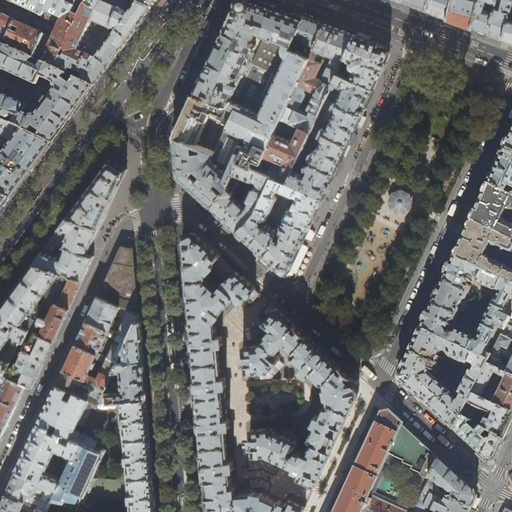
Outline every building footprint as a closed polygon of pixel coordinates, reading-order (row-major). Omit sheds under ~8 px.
[(0,0),(0,42),(5,45),(16,21),(0,13),(0,0),(6,0),(14,3),(15,0),(0,0)] [(60,26),(54,39),(16,21),(5,45),(6,46),(94,87),(118,55),(151,10),(148,8),(137,3),(129,14),(101,1),(101,0),(86,0),(82,10),(63,0),(62,0),(15,0),(14,3),(60,26)] [(62,0),(63,0),(82,10),(86,0),(62,0)] [(131,0),(137,3),(148,8),(151,10),(153,8),(158,0),(131,0)] [(268,3),(259,0),(235,0),(215,44),(204,70),(192,94),(234,109),(215,152),(239,162),(258,169),(310,57),(290,48),(304,16),(268,3)] [(402,0),(402,1),(411,4),(420,8),(427,10),(429,0),(402,0)] [(429,0),(427,10),(436,14),(448,18),(452,0),(429,0)] [(452,0),(448,18),(459,22),(472,27),(478,0),(452,0)] [(489,33),(497,5),(497,0),(478,0),(472,27),(479,30),(489,34),(489,33)] [(509,20),(511,4),(511,0),(497,0),(497,5),(489,33),(490,33),(494,34),(504,38),(509,20)] [(313,20),(304,16),(290,48),(310,57),(325,24),(315,20),(313,20)] [(355,35),(341,29),(326,23),(325,24),(310,57),(258,169),(274,175),(288,181),(293,169),(294,167),(297,162),(298,159),(299,157),(307,139),(312,128),(321,108),(332,86),(338,72),(341,66),(344,59),(355,35)] [(370,41),(355,35),(344,59),(352,63),(351,65),(351,66),(352,67),(352,68),(354,68),(355,69),(352,76),(348,74),(348,73),(348,69),(341,66),(338,72),(374,88),(381,72),(389,54),(387,47),(375,43),(370,41)] [(6,118),(8,117),(9,116),(15,118),(12,124),(53,144),(71,120),(94,87),(6,46),(3,51),(0,49),(0,114),(1,115),(5,118),(6,118)] [(338,72),(332,86),(336,88),(337,85),(342,87),(343,85),(348,87),(347,90),(345,94),(343,93),(340,98),(337,98),(335,102),(362,114),(367,102),(374,88),(338,72)] [(191,97),(174,136),(215,152),(234,109),(192,94),(191,97)] [(362,114),(335,102),(333,108),(334,109),(334,110),(336,112),(331,121),(329,122),(328,124),(320,121),(325,109),(321,108),(312,128),(348,144),(355,130),(362,114)] [(0,144),(8,148),(0,158),(0,194),(12,200),(32,171),(53,144),(12,124),(0,118),(0,144)] [(312,128),(307,139),(311,140),(312,138),(318,141),(319,142),(318,143),(320,145),(319,146),(318,149),(316,148),(314,153),(311,152),(309,155),(310,157),(312,157),(311,159),(312,163),(334,173),(341,158),(348,144),(312,128)] [(239,162),(215,152),(174,136),(176,161),(177,176),(189,186),(196,193),(207,202),(211,206),(228,188),(239,162)] [(511,151),(505,148),(497,166),(488,184),(511,194),(511,151)] [(87,190),(68,216),(100,227),(112,201),(121,181),(127,170),(110,159),(87,190)] [(274,175),(258,169),(239,162),(228,188),(211,206),(225,219),(238,231),(256,212),(259,206),(274,175)] [(334,173),(312,163),(310,164),(309,166),(309,167),(310,170),(306,177),(301,174),(302,173),(293,169),(288,181),(323,197),(329,186),(334,173)] [(323,197),(288,181),(274,175),(259,206),(278,215),(309,229),(316,213),(323,197)] [(511,194),(488,184),(481,201),(472,221),(477,223),(511,238),(511,194)] [(394,211),(401,214),(409,211),(413,204),(410,197),(402,193),(395,195),(391,203),(394,211)] [(0,215),(12,200),(0,194),(0,215)] [(278,215),(259,206),(256,212),(238,231),(251,243),(264,255),(272,247),(271,245),(275,236),(277,233),(276,229),(266,225),(265,228),(264,228),(264,226),(263,225),(262,224),(261,224),(264,219),(268,221),(271,215),(273,216),(273,218),(276,219),(278,215)] [(309,229),(278,215),(276,219),(279,221),(281,220),(283,221),(280,226),(283,227),(281,230),(283,238),(282,242),(280,241),(281,239),(275,236),(271,245),(272,247),(264,255),(272,263),(282,272),(289,270),(300,247),(309,229)] [(83,280),(85,276),(89,266),(94,256),(91,247),(93,242),(100,227),(68,216),(52,238),(49,242),(42,251),(33,263),(83,280)] [(511,238),(477,223),(472,221),(464,237),(455,257),(511,283),(511,238)] [(198,406),(207,511),(303,511),(306,507),(289,498),(286,503),(278,500),(277,502),(261,494),(253,492),(234,494),(234,488),(232,488),(230,471),(232,470),(233,469),(232,462),(231,461),(228,461),(225,429),(228,429),(229,428),(229,419),(228,419),(227,419),(225,404),(224,387),(225,387),(225,386),(225,379),(224,378),(220,378),(218,346),(221,346),(222,345),(221,337),(220,337),(217,337),(215,320),(219,316),(219,314),(234,298),(241,304),(246,298),(251,302),(260,293),(255,289),(256,289),(244,277),(195,233),(194,232),(183,237),(198,406)] [(110,270),(98,295),(140,315),(137,285),(134,248),(121,246),(110,270)] [(449,270),(444,281),(456,286),(455,287),(469,293),(471,289),(471,288),(471,286),(470,285),(469,284),(472,279),(472,277),(472,275),(475,274),(476,277),(477,278),(478,280),(478,281),(478,282),(479,284),(496,292),(497,292),(498,292),(499,290),(501,293),(498,298),(497,298),(495,299),(493,305),(507,312),(511,301),(511,283),(455,257),(449,270)] [(33,263),(31,266),(0,308),(0,313),(29,329),(40,335),(54,342),(62,326),(75,296),(83,280),(33,263)] [(466,298),(469,293),(455,287),(456,286),(444,281),(439,291),(432,305),(444,310),(445,310),(458,316),(460,311),(462,312),(465,311),(469,301),(468,299),(466,298)] [(140,315),(98,295),(93,306),(86,320),(129,338),(140,315)] [(242,354),(242,355),(242,364),(243,364),(244,364),(245,373),(268,371),(279,359),(279,357),(275,353),(284,344),(292,352),(291,353),(292,357),(302,367),(300,369),(300,371),(307,377),(310,373),(321,384),(324,383),(327,402),(325,403),(318,416),(314,415),(311,422),(311,423),(311,424),(314,425),(308,438),(309,441),(311,442),(306,454),(295,449),(298,443),(296,440),(274,429),(273,426),(250,428),(251,437),(250,437),(249,438),(250,446),(251,447),(252,447),(252,456),(267,455),(293,467),(292,469),(301,473),(298,478),(316,486),(348,417),(353,406),(359,392),(357,381),(353,378),(309,337),(276,307),(276,308),(271,304),(263,313),(267,317),(262,322),(270,330),(256,345),(243,346),(243,354),(242,354)] [(455,322),(458,316),(445,310),(444,310),(432,305),(427,317),(421,329),(489,361),(492,354),(487,352),(497,333),(482,327),(480,332),(480,334),(481,335),(479,341),(475,340),(474,338),(473,337),(458,330),(456,330),(455,330),(454,332),(453,331),(450,331),(448,332),(446,330),(448,329),(450,327),(452,322),(454,322),(455,322)] [(506,315),(507,312),(493,305),(489,313),(488,313),(486,319),(482,327),(497,333),(499,328),(505,330),(511,317),(506,315)] [(0,372),(3,374),(5,374),(18,345),(21,340),(23,340),(24,340),(29,329),(0,313),(0,372)] [(142,343),(140,315),(129,338),(118,362),(117,362),(144,360),(142,343)] [(511,315),(511,317),(505,330),(502,335),(511,340),(511,315)] [(129,338),(86,320),(82,330),(75,343),(98,353),(107,335),(116,339),(108,357),(118,362),(129,338)] [(368,329),(370,336),(379,334),(377,326),(368,329)] [(40,335),(29,329),(24,340),(26,341),(10,377),(26,385),(33,388),(37,379),(44,364),(54,342),(40,335)] [(417,339),(411,352),(438,365),(441,357),(440,356),(442,351),(446,351),(451,357),(464,363),(465,361),(473,365),(475,368),(473,372),(471,370),(467,378),(478,383),(487,364),(489,361),(421,329),(417,339)] [(511,340),(502,335),(492,354),(489,361),(487,364),(511,376),(511,340)] [(72,351),(69,356),(63,369),(85,378),(96,383),(106,387),(108,381),(111,375),(113,371),(117,362),(118,362),(108,357),(98,353),(75,343),(72,351)] [(441,366),(438,365),(411,352),(404,366),(400,375),(402,382),(414,393),(430,408),(438,399),(442,402),(450,393),(451,392),(438,380),(437,381),(431,375),(433,371),(438,373),(441,366)] [(144,360),(117,362),(113,371),(121,371),(123,387),(114,388),(114,392),(103,393),(99,401),(100,402),(147,398),(145,379),(144,360)] [(511,376),(487,364),(478,383),(472,394),(511,413),(511,376)] [(85,378),(63,369),(61,374),(56,384),(99,401),(103,393),(106,387),(96,383),(92,392),(81,387),(85,378)] [(10,377),(5,374),(3,374),(0,380),(0,436),(2,437),(12,414),(26,385),(10,377)] [(472,394),(478,383),(467,378),(459,394),(462,395),(459,400),(456,401),(451,395),(452,394),(450,393),(442,402),(438,399),(430,408),(441,418),(454,430),(462,415),(472,394)] [(156,511),(155,493),(152,456),(148,416),(147,398),(100,402),(99,401),(56,384),(50,398),(34,432),(33,434),(22,457),(12,480),(5,493),(48,511),(47,511),(156,511)] [(509,428),(511,422),(511,413),(472,394),(462,415),(473,421),(478,410),(489,415),(483,427),(489,431),(494,434),(504,440),(509,428)] [(427,476),(430,478),(440,458),(427,446),(398,419),(390,412),(383,413),(376,427),(363,456),(358,467),(357,469),(356,469),(356,471),(355,470),(354,473),(355,473),(353,478),(352,477),(351,479),(352,480),(345,495),(341,504),(340,504),(339,506),(340,506),(338,511),(337,510),(336,511),(361,511),(366,504),(369,505),(367,508),(374,511),(409,511),(370,494),(378,478),(377,478),(380,471),(381,471),(393,444),(396,446),(427,476)] [(483,427),(473,421),(462,415),(454,430),(471,446),(487,461),(495,459),(499,449),(504,440),(494,434),(492,436),(493,436),(491,440),(489,439),(488,440),(484,436),(489,431),(483,427)] [(440,458),(430,478),(426,486),(435,491),(438,484),(442,487),(443,487),(444,486),(450,491),(447,497),(471,508),(475,501),(476,497),(475,490),(468,484),(459,475),(440,458)] [(435,491),(426,486),(413,511),(424,511),(427,508),(435,511),(469,511),(471,508),(447,497),(435,491)] [(1,502),(1,503),(0,504),(0,511),(47,511),(48,511),(5,493),(1,502)]
